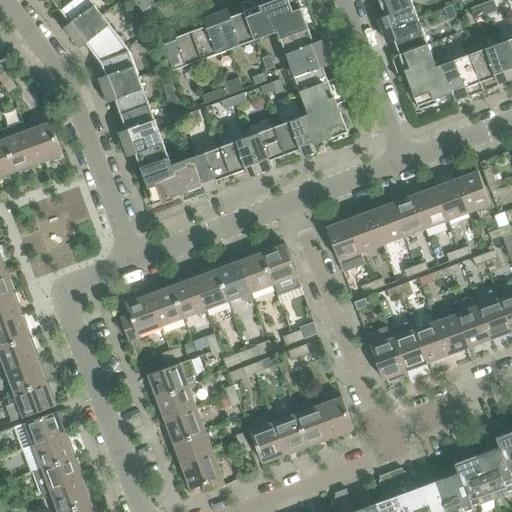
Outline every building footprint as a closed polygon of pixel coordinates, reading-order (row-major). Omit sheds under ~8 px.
[(74,0),(41,0),(42,1),(47,1),(48,0),(52,0),(60,11),(74,0)] [(71,39),(102,16),(89,0),(74,0),(60,11),(70,23),(66,26),(65,31),(71,39)] [(156,5),(161,0),(134,0),(150,20),(158,14),(159,9),(156,5)] [(308,29),(297,0),(276,0),(267,3),(266,0),(251,0),(241,4),(244,12),(245,12),(255,40),(277,32),(280,39),(308,29)] [(417,19),(409,0),(384,0),(379,2),(385,17),(380,19),(378,23),(381,32),(417,19)] [(497,11),(494,4),(482,8),(485,16),(497,11)] [(456,17),(451,6),(444,9),(448,20),(456,17)] [(485,16),(482,8),(471,12),(474,20),(485,16)] [(245,12),(244,12),(230,17),(228,13),(224,10),(215,14),(228,50),(255,40),(245,12)] [(228,50),(215,14),(206,17),(204,22),(206,26),(191,32),(201,60),(228,50)] [(128,50),(102,16),(71,39),(77,46),(82,47),(86,44),(101,64),(128,50)] [(427,46),(417,19),(381,32),(384,41),(389,43),(394,41),(399,55),(427,46)] [(148,33),(142,22),(135,26),(141,37),(148,33)] [(326,52),(323,44),(318,41),(314,43),(308,29),(280,39),(290,66),(326,52)] [(201,60),(191,32),(176,37),(174,33),(170,30),(160,34),(173,71),(201,60)] [(155,42),(148,33),(141,37),(148,47),(155,42)] [(511,39),(496,45),(510,81),(511,80),(511,39)] [(480,83),(470,55),(444,64),(436,42),(427,46),(432,61),(435,68),(442,65),(452,93),(455,101),(465,98),(467,93),(465,88),(480,83)] [(510,81),(496,45),(470,55),(480,83),(495,77),(496,82),(501,84),(510,81)] [(432,61),(427,46),(399,55),(391,58),(398,78),(403,80),(407,78),(417,106),(452,93),(442,65),(435,68),(432,61)] [(138,78),(128,50),(101,64),(106,76),(101,78),(99,82),(102,91),(138,78)] [(328,83),(328,81),(323,68),(327,66),(329,61),(326,52),(290,66),(300,93),(328,83)] [(274,68),(270,56),(262,59),(266,71),(274,68)] [(11,80),(4,72),(0,75),(0,82),(3,86),(11,80)] [(267,81),(264,74),(253,79),(255,85),(267,81)] [(149,105),(138,78),(102,91),(106,100),(110,102),(115,100),(120,115),(149,105)] [(347,132),(337,105),(341,103),(343,99),(336,78),(328,81),(328,83),(300,93),(308,115),(300,118),(311,146),(313,145),(347,132)] [(242,90),(238,79),(224,84),(225,89),(213,94),(215,100),(242,90)] [(17,87),(11,80),(3,86),(9,93),(17,87)] [(283,92),(279,81),(272,83),(274,91),(276,95),(283,92)] [(274,91),(272,83),(260,88),(263,95),(274,91)] [(175,96),(170,84),(162,87),(167,99),(175,96)] [(215,100),(213,94),(203,97),(205,104),(215,100)] [(247,101),(244,94),(232,98),(235,106),(247,101)] [(179,107),(175,96),(167,99),(171,110),(179,107)] [(235,106),(232,98),(221,102),(224,110),(235,106)] [(158,132),(149,105),(120,115),(126,130),(121,132),(119,136),(122,145),(158,132)] [(200,119),(197,111),(186,115),(189,123),(200,119)] [(311,146),(300,118),(275,127),(285,155),(299,150),(301,155),(306,157),(316,153),(313,145),(311,146)] [(62,154),(50,123),(26,131),(38,163),(48,159),(49,162),(61,157),(60,155),(62,154)] [(186,138),(182,127),(174,130),(177,141),(186,138)] [(285,155),(275,127),(247,138),(261,174),(269,170),(272,166),(270,161),(285,155)] [(38,163),(26,131),(4,140),(16,171),(17,171),(18,173),(30,169),(29,166),(38,163)] [(168,159),(158,132),(122,145),(126,154),(130,156),(135,154),(141,170),(168,159)] [(261,174),(247,138),(220,148),(231,176),(245,170),(247,175),(252,177),(261,174)] [(16,171),(4,140),(0,141),(0,177),(3,176),(4,178),(16,174),(15,172),(16,171)] [(231,176),(220,148),(193,158),(206,194),(216,190),(218,186),(216,181),(231,176)] [(206,194),(193,158),(171,166),(168,159),(141,170),(154,205),(181,194),(183,199),(188,201),(206,194)] [(498,190),(490,168),(482,171),(491,192),(498,190)] [(490,203),(478,172),(455,180),(467,212),(490,203)] [(467,212),(455,180),(434,188),(446,220),(467,212)] [(446,220),(434,188),(412,196),(424,229),(446,220)] [(424,229),(412,196),(391,204),(403,237),(424,229)] [(403,237),(391,204),(370,212),(382,245),(403,237)] [(382,245),(370,212),(348,220),(360,253),(382,245)] [(509,226),(504,213),(495,217),(499,229),(502,237),(511,232),(511,231),(510,225),(509,226)] [(360,253),(348,220),(326,229),(338,261),(360,253)] [(502,237),(499,229),(488,234),(491,241),(502,237)] [(296,276),(285,245),(274,248),(273,246),(262,250),(263,253),(262,253),(273,285),(296,276)] [(471,254),(468,247),(457,251),(460,258),(471,254)] [(273,285),(262,253),(261,254),(260,251),(248,255),(249,258),(239,262),(251,293),(273,285)] [(460,258),(457,251),(446,255),(449,262),(460,258)] [(496,258),(494,251),(483,255),(485,262),(496,258)] [(485,262),(483,255),(472,259),(475,266),(485,262)] [(251,293),(239,262),(229,265),(228,263),(217,267),(218,269),(217,270),(228,302),(251,293)] [(428,270),(425,262),(414,267),(417,274),(428,270)] [(417,274),(414,267),(404,270),(406,278),(417,274)] [(454,274),(451,267),(440,271),(442,278),(454,274)] [(228,302),(217,270),(216,270),(214,268),(203,272),(204,275),(194,278),(205,310),(228,302)] [(15,290),(10,279),(8,280),(4,270),(0,271),(0,297),(12,292),(12,291),(15,290)] [(442,278),(440,271),(429,275),(432,282),(442,278)] [(205,310),(194,278),(184,282),(183,279),(172,284),(173,286),(172,287),(183,318),(205,310)] [(385,286),(382,278),(371,282),(374,290),(385,286)] [(374,290),(371,282),(361,286),(364,294),(374,290)] [(411,290),(408,283),(397,287),(400,294),(411,290)] [(183,318),(172,287),(170,287),(169,284),(158,289),(159,291),(149,295),(161,326),(183,318)] [(400,294),(397,287),(387,291),(389,298),(400,294)] [(0,323),(21,315),(17,305),(20,304),(15,293),(13,294),(12,292),(0,297),(0,323)] [(511,331),(511,294),(499,299),(511,332),(511,331)] [(161,326),(149,295),(139,299),(138,296),(127,300),(128,303),(126,304),(130,315),(120,318),(129,341),(138,337),(138,335),(161,326)] [(368,306),(365,299),(354,303),(357,310),(368,306)] [(511,332),(499,299),(478,307),(491,340),(511,332)] [(491,340),(478,307),(456,315),(468,348),(491,340)] [(31,335),(27,324),(24,325),(21,315),(0,323),(0,348),(29,338),(29,336),(31,335)] [(468,348),(456,315),(435,323),(447,356),(468,348)] [(447,356),(435,323),(414,331),(426,364),(447,356)] [(405,372),(392,339),(388,327),(366,336),(383,380),(405,372)] [(304,339),(301,331),(292,334),(295,343),(304,339)] [(426,364),(414,331),(392,339),(405,372),(426,364)] [(217,343),(214,334),(205,337),(209,347),(217,343)] [(295,343),(292,334),(283,338),(286,346),(295,343)] [(38,360),(34,350),(37,349),(32,338),(30,339),(29,338),(0,348),(0,355),(6,372),(38,360)] [(195,351),(192,343),(184,346),(187,355),(195,351)] [(221,352),(217,343),(209,347),(212,356),(221,352)] [(309,353),(306,345),(297,348),(300,357),(309,353)] [(182,356),(179,348),(170,351),(173,360),(182,356)] [(259,356),(256,348),(246,351),(249,359),(259,356)] [(300,357),(297,348),(288,352),(291,360),(300,357)] [(173,360),(170,351),(161,354),(164,363),(173,360)] [(249,359),(246,351),(238,354),(241,363),(249,359)] [(278,365),(274,357),(266,360),(269,369),(278,365)] [(48,380),(44,369),(41,370),(38,360),(6,372),(15,395),(46,383),(45,381),(48,380)] [(196,383),(193,376),(196,375),(191,360),(180,364),(148,375),(152,386),(150,387),(154,398),(156,397),(157,399),(188,387),(188,385),(196,383)] [(264,370),(261,361),(252,365),(255,374),(264,370)] [(255,374),(252,365),(243,368),(246,377),(255,374)] [(55,406),(51,395),(53,394),(49,383),(46,384),(46,383),(15,395),(17,402),(6,407),(12,422),(23,418),(55,406)] [(237,395),(233,386),(224,389),(227,398),(237,395)] [(197,410),(188,387),(157,399),(157,400),(155,401),(159,412),(162,411),(165,421),(197,410)] [(237,395),(227,398),(220,401),(223,409),(230,406),(231,407),(240,404),(237,395)] [(353,429),(346,409),(342,398),(318,406),(330,438),(340,434),(341,437),(352,432),(351,430),(353,429)] [(330,438),(318,406),(296,414),(308,446),(309,446),(310,448),(321,444),(320,441),(330,438)] [(205,432),(197,410),(165,421),(169,431),(166,432),(171,443),(173,442),(174,444),(205,432)] [(65,434),(61,425),(64,424),(60,412),(57,413),(57,412),(25,423),(34,447),(65,434)] [(308,446),(296,414),(273,423),(285,454),(295,451),(296,453),(307,449),(306,446),(308,446)] [(511,478),(511,430),(508,429),(506,422),(503,421),(502,418),(490,423),(497,441),(511,479),(511,478)] [(285,454),(273,423),(250,432),(262,463),(264,462),(265,465),(276,461),(275,458),(285,454)] [(213,455),(205,432),(174,444),(174,445),(171,446),(176,457),(178,456),(182,466),(213,455)] [(248,442),(244,433),(235,436),(239,445),(248,442)] [(76,455),(71,443),(69,444),(65,434),(34,447),(42,469),(74,457),(73,456),(76,455)] [(511,481),(511,479),(497,441),(484,446),(485,448),(483,453),(477,455),(492,497),(511,489),(511,481)] [(251,451),(248,442),(239,445),(242,454),(251,451)] [(492,497),(477,455),(472,457),(467,455),(466,453),(452,458),(456,468),(470,505),(492,497)] [(222,478),(213,455),(182,466),(186,476),(183,477),(187,488),(190,487),(191,489),(222,478)] [(82,479),(78,470),(81,469),(77,457),(74,458),(74,457),(42,469),(51,491),(82,479)] [(472,511),(470,505),(456,468),(443,472),(444,474),(442,479),(437,481),(435,481),(435,482),(446,511),(472,511)] [(446,511),(435,482),(433,483),(422,486),(421,487),(416,489),(411,487),(406,473),(402,471),(401,469),(390,473),(396,490),(404,511),(446,511)] [(92,500),(88,488),(86,489),(82,479),(51,491),(58,511),(64,511),(90,502),(90,501),(92,500)] [(354,511),(352,506),(346,489),(334,494),(335,496),(334,499),(338,511),(354,511)] [(404,511),(396,490),(383,495),(384,497),(382,502),(376,504),(379,511),(404,511)] [(97,511),(93,502),(91,503),(90,502),(64,511),(97,511)] [(379,511),(376,504),(371,506),(366,504),(365,502),(352,506),(354,511),(379,511)]
